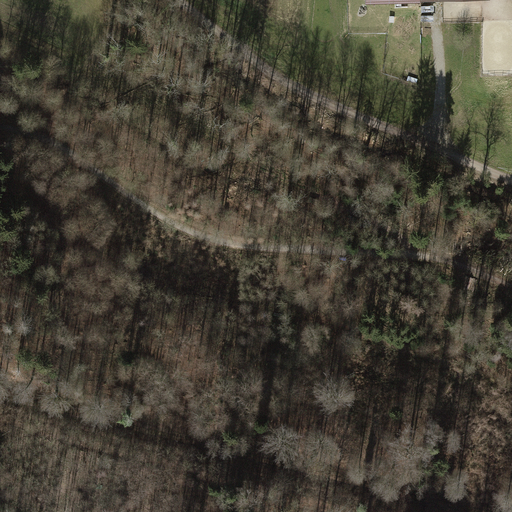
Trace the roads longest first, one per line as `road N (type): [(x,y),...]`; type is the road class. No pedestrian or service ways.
road 1 (track): [(511,284),(404,253),(242,247),(182,227),(63,148),(0,125)]
road 2 (track): [(197,0),(511,184)]
road 3 (track): [(332,511),(117,453)]
